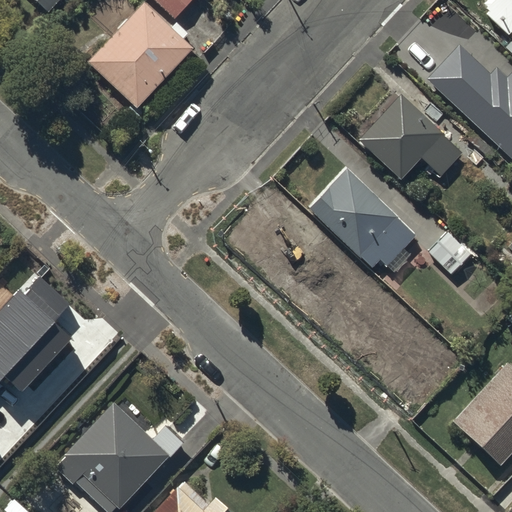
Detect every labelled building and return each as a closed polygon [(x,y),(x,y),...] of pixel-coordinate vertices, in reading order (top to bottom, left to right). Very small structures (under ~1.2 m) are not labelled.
[(61,0),(33,0),(49,14),(61,0)] [(191,0),(153,0),(174,19),(191,0)] [(511,0),(485,0),(481,5),(490,14),(487,16),(508,35),(511,32),(511,33),(511,0)] [(191,49),(142,4),(87,63),(136,109),(191,49)] [(511,109),(511,74),(471,36),(426,83),(498,150),(511,134),(511,125),(504,118),(511,109)] [(462,155),(400,98),(359,143),(401,181),(421,160),(441,178),(462,155)] [(346,171),(309,211),(372,270),(380,262),(386,268),(416,237),(346,171)] [(333,276),(281,226),(260,248),(268,256),(254,271),(298,313),(302,309),(310,318),(334,293),(325,285),(333,276)] [(470,257),(447,234),(428,253),(452,276),(470,257)] [(74,381),(16,329),(0,346),(0,450),(6,444),(12,450),(74,381)] [(511,369),(508,366),(453,424),(500,469),(511,455),(511,369)] [(116,511),(167,458),(113,407),(56,469),(101,511),(116,511)] [(226,511),(216,503),(210,510),(183,485),(157,511),(226,511)]
